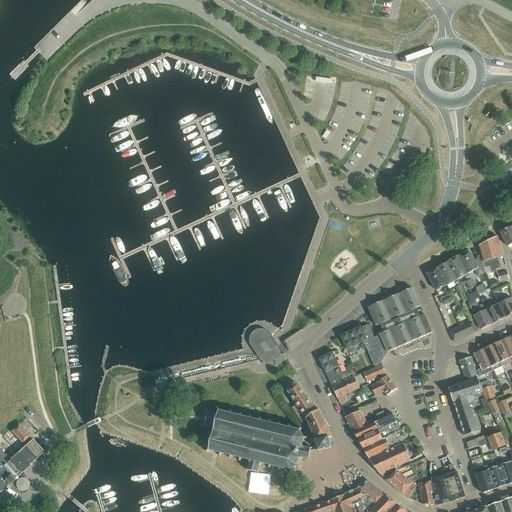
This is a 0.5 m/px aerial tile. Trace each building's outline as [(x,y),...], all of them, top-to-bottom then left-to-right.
[(322,92),(329,96),(333,90),(326,85),(322,92)] [(320,133),(327,137),(333,124),(326,121),(320,133)] [(356,142),(354,153),(363,155),(365,144),(356,142)] [(347,155),(342,173),(352,176),(357,158),(347,155)] [(511,225),(500,232),(507,246),(510,244),(511,243),(511,225)] [(496,236),(487,241),(495,269),(500,268),(497,257),(502,256),(496,236)] [(477,246),(479,255),(487,274),(496,271),(495,269),(487,241),(477,246)] [(468,250),(458,256),(468,273),(475,270),(478,276),(485,272),(486,274),(487,274),(479,255),(473,258),(468,250)] [(465,282),(469,289),(474,286),(468,273),(464,266),(458,256),(447,261),(457,280),(463,276),(466,281),(465,282)] [(447,261),(437,267),(446,285),(452,281),(455,287),(458,294),(463,292),(457,280),(447,261)] [(435,290),(446,285),(437,267),(426,273),(435,290)] [(509,279),(506,271),(497,273),(499,282),(509,279)] [(378,334),(379,335),(387,352),(396,348),(397,349),(398,350),(399,350),(400,350),(401,348),(402,347),(402,346),(410,342),(411,342),(412,343),(413,343),(414,343),(416,342),(417,341),(416,339),(425,335),(426,336),(427,337),(428,337),(429,337),(431,336),(431,334),(431,333),(431,332),(432,332),(424,314),(419,316),(416,308),(420,306),(412,287),(403,291),(400,290),(399,290),(397,291),(397,294),(388,298),(387,297),(385,297),(384,297),(383,297),(382,298),(382,300),(373,304),(372,303),(371,303),(370,303),(369,303),(368,304),(368,305),(368,307),(367,307),(375,326),(379,324),(383,332),(378,334)] [(454,299),(451,294),(440,299),(443,305),(454,299)] [(495,298),(498,303),(505,318),(511,314),(511,299),(511,297),(502,301),(500,296),(495,298)] [(481,299),(483,304),(493,323),(505,318),(498,303),(490,307),(487,302),(485,297),(481,299)] [(480,329),(493,323),(483,304),(479,306),(482,311),(473,315),(480,329)] [(476,331),(471,321),(462,325),(467,335),(476,331)] [(387,352),(379,335),(373,337),(368,324),(361,327),(360,326),(339,335),(346,349),(366,340),(370,350),(367,351),(374,366),(380,364),(380,363),(387,352)] [(462,325),(459,326),(449,331),(454,342),(467,335),(462,325)] [(250,345),(250,346),(253,349),(271,336),(269,334),(269,333),(268,332),(267,331),(266,330),(264,329),(262,329),(261,329),(260,328),(259,328),(257,329),(256,329),(255,329),(254,330),(252,332),(251,332),(251,333),(250,334),(250,335),(249,336),(249,337),(249,338),(249,339),(249,340),(249,341),(249,342),(249,343),(249,344),(250,345)] [(510,361),(511,360),(511,340),(510,335),(501,340),(509,358),(510,361)] [(271,336),(253,349),(258,358),(277,345),(271,336)] [(501,366),(510,361),(509,358),(501,340),(491,344),(501,366)] [(493,370),(501,366),(491,344),(482,349),(492,370),(493,370)] [(277,345),(258,358),(265,367),(283,354),(277,345)] [(480,376),(492,370),(482,349),(473,354),(480,368),(477,370),(480,376)] [(331,386),(343,380),(343,381),(355,375),(351,365),(345,368),(347,371),(340,374),(340,373),(342,372),(333,352),(318,358),(331,386)] [(459,360),(466,382),(478,379),(470,356),(459,360)] [(385,374),(381,365),(363,372),(367,381),(385,374)] [(396,388),(386,375),(377,382),(377,383),(370,386),(375,396),(384,392),(386,395),(396,388)] [(359,388),(353,377),(332,386),(339,403),(346,400),(345,394),(359,388)] [(448,388),(454,404),(469,399),(469,397),(482,392),(478,379),(466,382),(448,388)] [(289,402),(292,407),(292,408),(301,421),(306,419),(308,423),(304,425),(306,430),(310,428),(314,438),(315,439),(329,436),(329,437),(331,437),(319,409),(316,411),(298,385),(293,384),(289,386),(287,391),(291,397),(287,400),(289,402)] [(485,401),(486,400),(495,397),(491,386),(482,389),(483,395),(484,398),(485,401)] [(508,386),(501,389),(504,395),(511,392),(508,386)] [(355,397),(358,403),(368,399),(365,393),(355,397)] [(454,404),(459,420),(475,415),(469,399),(454,404)] [(500,411),(494,399),(487,403),(489,406),(492,414),(500,411)] [(510,411),(505,400),(498,403),(503,414),(510,411)] [(215,425),(208,449),(206,450),(206,452),(210,450),(219,452),(219,455),(220,455),(221,453),(229,455),(229,458),(230,458),(231,455),(239,457),(239,460),(240,460),(241,458),(249,460),(248,463),(249,463),(247,468),(246,470),(247,471),(248,470),(257,472),(258,474),(259,473),(258,471),(260,465),(261,463),(269,465),(268,468),(270,468),(270,465),(279,467),(278,470),(279,471),(280,468),(289,470),(289,472),(290,473),(290,470),(296,466),(298,468),(299,467),(297,465),(299,458),(301,457),(308,458),(309,460),(310,459),(309,458),(310,449),(312,448),(311,447),(309,448),(305,447),(303,445),(304,439),(307,438),(306,437),(304,437),(300,431),(301,428),(300,428),(299,430),(290,428),(291,425),(289,425),(288,427),(280,425),(281,423),(279,422),(278,425),(270,423),(271,420),(269,420),(269,422),(260,420),(261,418),(259,418),(259,420),(251,418),(251,415),(250,415),(249,417),(241,416),(241,413),(239,413),(239,415),(231,413),(231,411),(230,410),(229,413),(219,410),(217,407),(216,408),(218,411),(217,412),(215,412),(214,412),(213,415),(208,414),(207,412),(206,413),(207,414),(205,422),(205,423),(206,422),(215,425)] [(345,416),(353,432),(367,425),(360,410),(345,416)] [(353,432),(362,448),(385,438),(391,435),(398,432),(394,423),(396,422),(392,414),(367,425),(353,432)] [(480,431),(475,415),(459,420),(464,436),(480,431)] [(33,454),(36,458),(43,452),(18,424),(11,430),(21,442),(32,455),(33,454)] [(492,451),(505,446),(500,431),(487,435),(465,442),(468,449),(479,445),(479,446),(489,443),(492,451)] [(362,448),(368,459),(398,445),(400,445),(395,434),(398,432),(391,435),(385,438),(362,448)] [(331,448),(329,437),(329,436),(315,439),(317,451),(331,448)] [(32,455),(21,442),(16,447),(14,449),(17,452),(17,453),(18,452),(28,465),(36,458),(33,454),(32,455)] [(411,460),(403,443),(400,445),(398,445),(368,459),(382,476),(396,470),(398,469),(397,466),(411,460),(412,464),(423,459),(419,453),(411,460)] [(0,490),(21,472),(9,459),(6,462),(3,459),(6,456),(0,449),(0,490)] [(17,452),(9,459),(21,472),(28,465),(18,452),(17,453),(17,452)] [(430,476),(431,479),(431,481),(436,505),(457,499),(456,499),(465,496),(457,472),(448,456),(431,464),(430,476)] [(508,484),(511,482),(511,461),(511,459),(501,463),(508,484)] [(496,488),(508,484),(501,463),(489,467),(496,488)] [(396,470),(382,476),(386,481),(403,494),(408,498),(415,486),(410,482),(405,478),(416,474),(412,464),(398,469),(396,470)] [(483,492),(496,488),(489,467),(476,470),(483,492)] [(421,472),(416,474),(405,478),(410,482),(423,478),(421,472)] [(353,504),(357,511),(366,511),(384,495),(383,494),(367,480),(356,487),(347,492),(352,505),(353,504)] [(422,504),(436,505),(431,481),(418,484),(422,504)] [(351,511),(349,507),(352,505),(347,492),(332,499),(335,511),(351,511)] [(387,511),(397,504),(384,495),(366,511),(387,511)] [(511,511),(511,497),(487,506),(488,511),(511,511)] [(335,511),(332,499),(314,506),(316,511),(335,511)]
